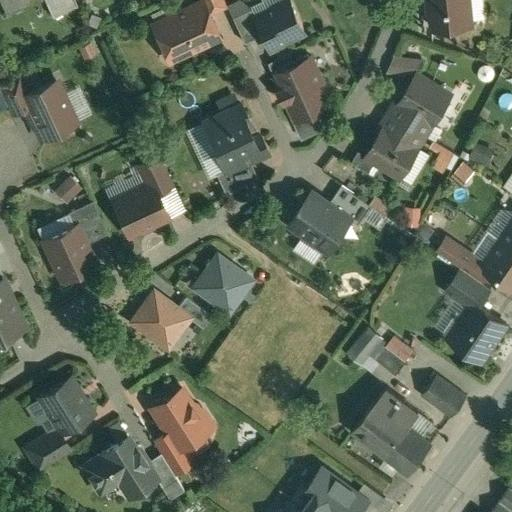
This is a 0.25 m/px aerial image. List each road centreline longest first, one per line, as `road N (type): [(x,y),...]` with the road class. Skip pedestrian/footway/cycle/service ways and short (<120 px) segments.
road 1 (residential): [(73,320),(297,168)]
road 2 (residential): [(297,168),(349,119),(401,0)]
road 3 (tertiary): [(511,383),(418,511)]
road 4 (residential): [(0,209),(57,345)]
